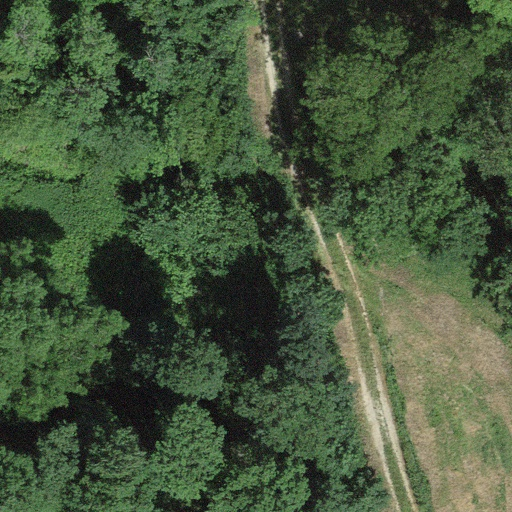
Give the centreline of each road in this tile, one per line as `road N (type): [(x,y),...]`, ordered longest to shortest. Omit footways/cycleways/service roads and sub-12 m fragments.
road 1 (track): [(257,0),(252,57),(317,344),(383,511)]
road 2 (track): [(0,15),(117,27),(266,122)]
